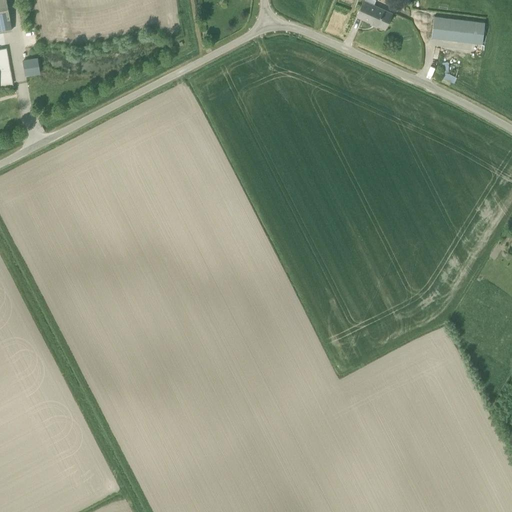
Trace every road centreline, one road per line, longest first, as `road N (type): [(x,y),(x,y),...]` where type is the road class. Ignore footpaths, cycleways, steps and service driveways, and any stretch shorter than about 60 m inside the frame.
road 1 (unclassified): [(0,164),(246,41),(264,23)]
road 2 (unclassified): [(511,132),(449,96),(264,23)]
